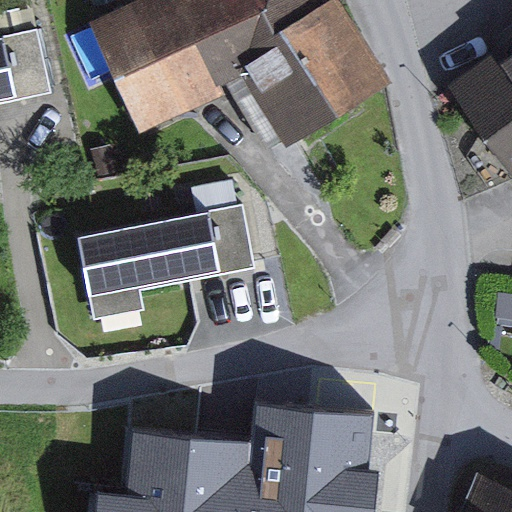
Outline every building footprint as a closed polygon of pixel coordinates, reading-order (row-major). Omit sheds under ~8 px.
[(160,0),(99,29),(143,125),(248,78),(288,141),(385,83),(335,0),(160,0)] [(0,103),(55,91),(40,27),(0,35),(0,103)] [(511,51),(457,91),(511,164),(511,51)] [(246,201),(74,235),(91,321),(142,311),(138,290),(259,266),(246,201)] [(359,511),(367,426),(263,417),(259,456),(137,445),(132,504),(104,501),(102,511),(359,511)] [(511,511),(511,471),(490,463),(469,511),(511,511)]
